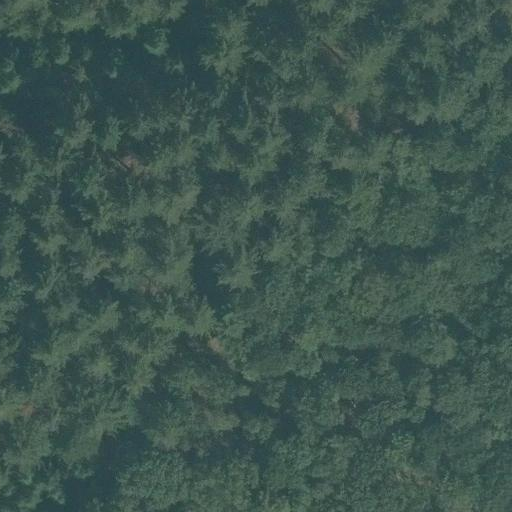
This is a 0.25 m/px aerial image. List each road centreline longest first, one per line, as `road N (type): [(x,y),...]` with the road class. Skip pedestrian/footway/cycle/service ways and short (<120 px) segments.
road 1 (track): [(511,35),(0,474)]
road 2 (track): [(511,486),(214,290)]
